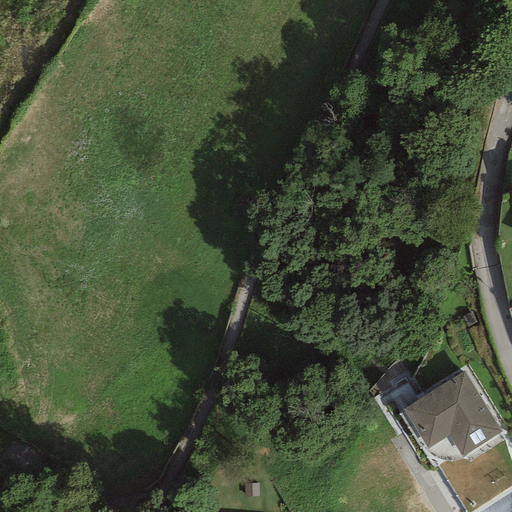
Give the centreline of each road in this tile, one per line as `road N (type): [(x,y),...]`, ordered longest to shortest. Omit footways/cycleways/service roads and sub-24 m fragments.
road 1 (track): [(389,0),(249,292),(159,511)]
road 2 (residential): [(511,102),(483,215),(481,274),(488,325),(511,388)]
